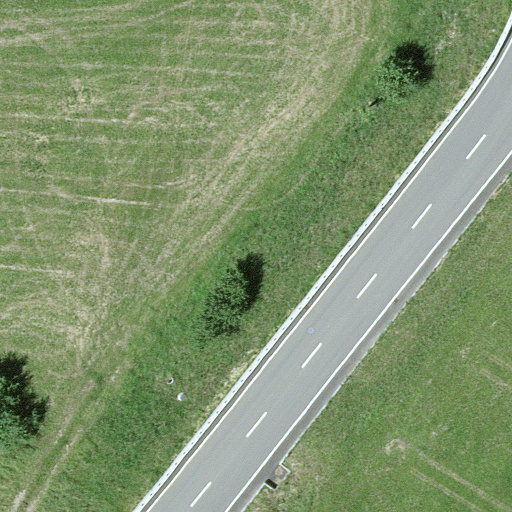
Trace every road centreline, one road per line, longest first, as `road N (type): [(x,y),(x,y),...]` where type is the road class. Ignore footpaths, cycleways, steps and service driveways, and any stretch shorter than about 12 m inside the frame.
road 1 (secondary): [(511,92),(187,511)]
road 2 (track): [(29,511),(111,361)]
